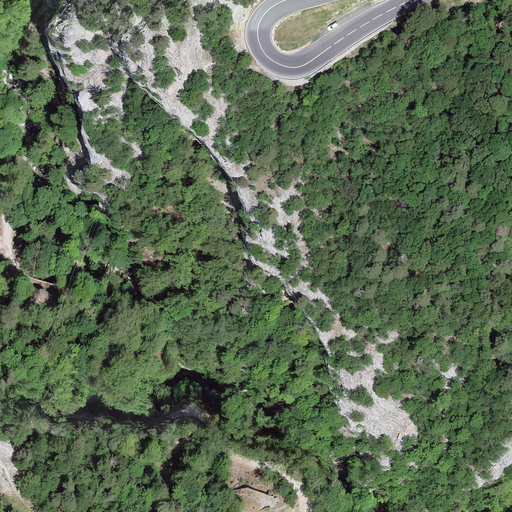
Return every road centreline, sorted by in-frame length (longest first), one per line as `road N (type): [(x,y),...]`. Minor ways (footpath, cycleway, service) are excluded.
road 1 (track): [(0,192),(15,268),(81,305),(103,343),(102,383),(111,406),(142,419),(203,416),(227,454),(255,466)]
road 2 (secondary): [(412,0),(289,67),(264,54),(257,28),(265,13),(290,0)]
